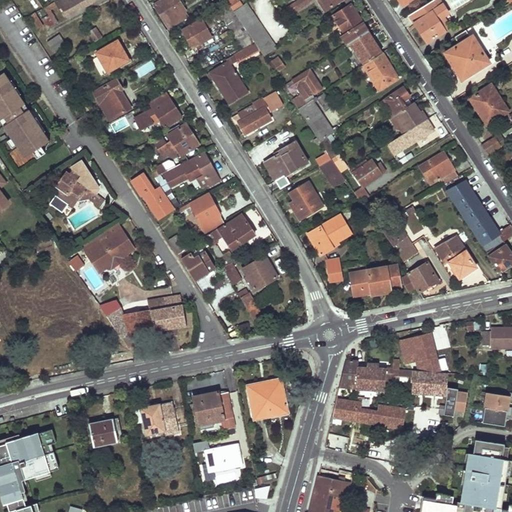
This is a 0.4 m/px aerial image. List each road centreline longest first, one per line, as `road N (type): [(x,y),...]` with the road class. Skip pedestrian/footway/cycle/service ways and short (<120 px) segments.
road 1 (residential): [(216,356),(199,307),(0,12)]
road 2 (residential): [(325,322),(272,213),(133,0)]
road 3 (residential): [(373,0),(511,211)]
road 4 (secondary): [(216,356),(0,406)]
road 5 (secondary): [(341,331),(511,293)]
road 6 (residential): [(511,435),(461,432),(396,491)]
